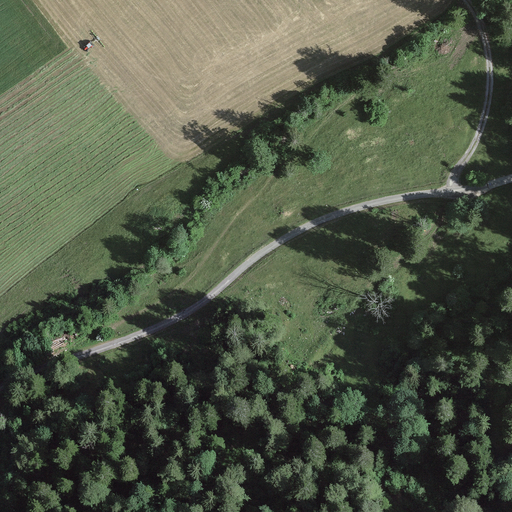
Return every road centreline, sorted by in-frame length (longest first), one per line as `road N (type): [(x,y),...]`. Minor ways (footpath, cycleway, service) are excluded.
road 1 (unclassified): [(0,387),(177,317),(252,258),(321,218),(511,177)]
road 2 (track): [(476,0),(490,88),(451,191)]
